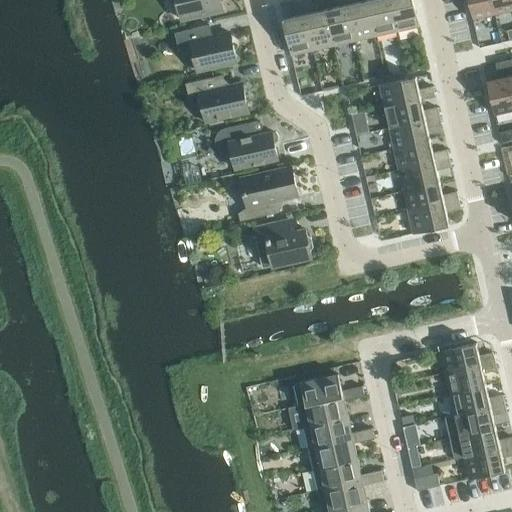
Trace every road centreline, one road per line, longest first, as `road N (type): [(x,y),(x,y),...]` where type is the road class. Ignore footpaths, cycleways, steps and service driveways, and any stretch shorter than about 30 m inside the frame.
road 1 (residential): [(486,238),(381,263),(349,254),(319,131),(285,105),(258,0)]
road 2 (residential): [(408,511),(374,369),(378,355),(506,319)]
road 3 (residential): [(486,238),(435,0)]
